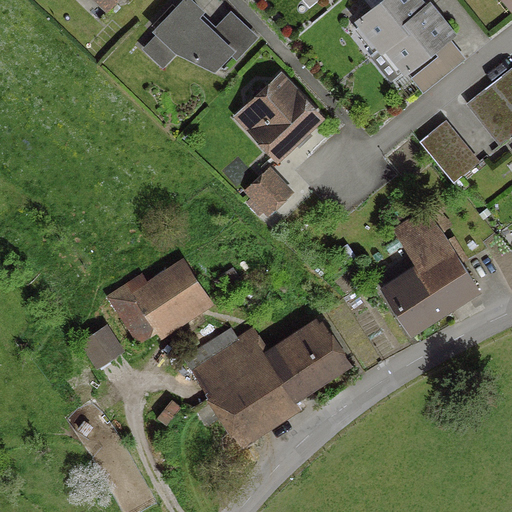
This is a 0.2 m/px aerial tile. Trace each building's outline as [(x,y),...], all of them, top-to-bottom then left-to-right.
[(95,0),(105,9),(113,0),(95,0)] [(234,56),(252,37),(228,15),(211,33),(193,17),(198,12),(186,0),(183,0),(153,31),(173,50),(212,69),(228,51),(234,56)] [(369,56),(378,48),(427,8),(423,11),(414,0),(385,0),(358,22),(378,47),(368,55),(369,56)] [(511,0),(498,0),(511,16),(511,15),(511,0)] [(443,37),(448,34),(427,8),(378,48),(369,56),(369,57),(388,81),(402,69),(403,70),(443,37)] [(511,65),(466,102),(499,143),(500,144),(511,133),(511,65)] [(262,124),(253,133),(275,157),(292,141),(296,146),(305,139),(305,132),(303,130),(316,119),(278,79),(247,108),(262,124)] [(441,123),(417,142),(451,183),(474,164),(441,123)] [(267,170),(245,191),(265,213),(287,192),(267,170)] [(408,331),(446,307),(475,288),(441,233),(422,212),(421,213),(407,203),(401,206),(409,220),(396,229),(422,270),(412,276),(408,270),(382,287),(385,293),(384,293),(408,331)] [(146,287),(138,275),(124,284),(154,330),(205,297),(183,263),(146,287)] [(235,277),(229,268),(212,279),(218,288),(235,277)] [(103,326),(78,342),(95,367),(120,351),(103,326)] [(235,432),(306,386),(343,361),(321,328),(284,352),(279,345),(263,356),(251,338),(238,347),(227,330),(186,358),(235,432)] [(179,408),(169,400),(154,418),(164,426),(179,408)]
